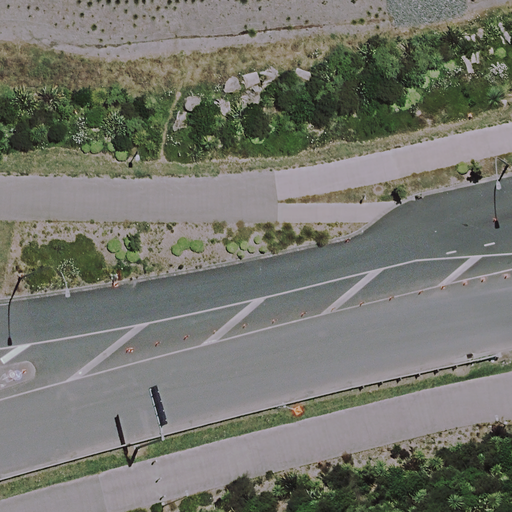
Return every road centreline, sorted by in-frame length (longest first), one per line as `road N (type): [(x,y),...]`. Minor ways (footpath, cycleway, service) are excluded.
road 1 (primary): [(511,271),(192,336)]
road 2 (primary): [(192,336),(42,425),(0,434)]
road 3 (primary): [(0,331),(192,336)]
